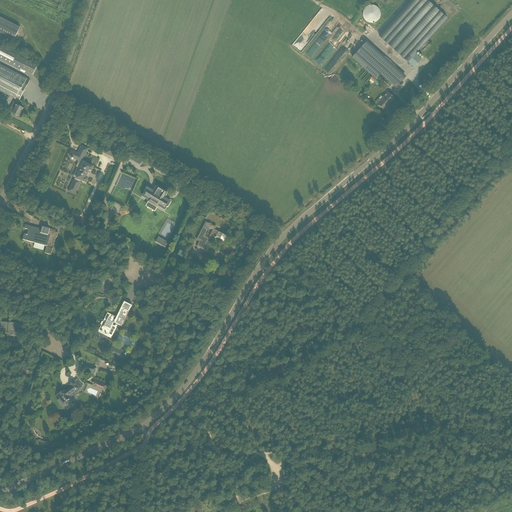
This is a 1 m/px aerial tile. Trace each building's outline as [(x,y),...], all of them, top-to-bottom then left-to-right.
[(366,21),(368,23),(370,23),(371,23),(372,23),(373,23),(374,23),(377,22),(378,21),(379,19),(380,17),(380,14),(380,12),(380,11),(379,9),(378,9),(377,8),(375,6),(374,6),(373,6),(372,5),(371,5),(370,6),(368,6),(366,7),(366,8),(364,9),(363,11),(363,12),(362,13),(362,15),(363,17),(363,18),(364,20),(365,21),(366,21)] [(0,33),(8,38),(14,41),(19,31),(20,28),(0,17),(0,33)] [(310,42),(320,26),(313,21),(304,35),(309,38),(308,40),(310,42)] [(396,88),(405,78),(366,42),(352,58),(353,59),(357,62),(374,77),(379,72),(396,88)] [(0,60),(20,71),(26,60),(0,46),(0,60)] [(317,61),(322,65),(328,57),(323,53),(317,61)] [(414,68),(421,60),(415,55),(408,63),(414,68)] [(17,106),(30,80),(0,64),(0,90),(15,99),(9,110),(10,111),(9,112),(19,117),(23,109),(17,106)] [(378,104),(377,104),(384,110),(394,99),(387,92),(382,97),(381,96),(375,102),(378,104)] [(77,167),(73,177),(75,178),(74,179),(73,179),(68,192),(75,195),(80,183),(79,182),(80,181),(86,184),(88,179),(85,178),(89,170),(91,171),(93,167),(85,163),(86,162),(82,160),(84,156),(85,156),(88,149),(81,146),(77,153),(71,150),(68,157),(70,157),(70,158),(74,160),(74,159),(78,161),(76,167),(77,167)] [(104,154),(115,158),(118,151),(107,146),(104,154)] [(164,199),(163,198),(167,192),(157,186),(154,192),(152,192),(153,191),(146,187),(144,191),(146,192),(145,194),(144,193),(142,197),(145,199),(146,197),(149,199),(148,199),(150,200),(149,201),(158,206),(159,205),(160,206),(160,205),(162,207),(164,208),(165,206),(165,207),(165,206),(168,208),(171,202),(165,198),(164,199)] [(196,246),(206,251),(210,244),(211,245),(215,238),(216,238),(216,237),(220,239),(223,241),(224,241),(225,240),(227,237),(226,236),(214,230),(216,227),(205,222),(197,239),(200,240),(196,246)] [(46,246),(44,253),(51,255),(55,237),(57,238),(58,233),(55,232),(56,231),(42,227),(42,229),(40,228),(39,229),(25,225),(24,229),(28,230),(27,235),(26,234),(26,235),(24,234),(22,240),(46,246)] [(165,246),(167,242),(158,237),(156,242),(163,246),(163,245),(165,246)] [(129,311),(132,306),(124,302),(115,320),(110,318),(111,315),(107,313),(103,322),(102,321),(100,325),(101,325),(98,331),(99,331),(99,332),(102,334),(102,333),(105,334),(105,335),(106,335),(107,335),(108,335),(114,323),(120,326),(127,310),(129,311)] [(0,331),(7,333),(9,336),(9,344),(9,347),(19,348),(19,345),(21,333),(20,333),(20,326),(11,326),(11,324),(0,322),(0,331)] [(126,354),(126,353),(122,351),(122,352),(111,347),(110,350),(124,357),(125,355),(126,354)] [(82,371),(94,375),(96,367),(84,364),(82,371)] [(22,369),(20,375),(22,375),(26,377),(28,373),(29,371),(22,369)] [(71,387),(65,391),(64,390),(57,395),(60,399),(60,400),(59,401),(59,402),(60,404),(61,404),(63,403),(63,404),(64,403),(65,404),(67,404),(70,402),(70,401),(69,399),(70,398),(69,397),(75,393),(80,390),(79,389),(82,386),(77,379),(69,385),(71,387)] [(95,387),(104,391),(106,385),(95,380),(93,385),(96,386),(95,387)]
